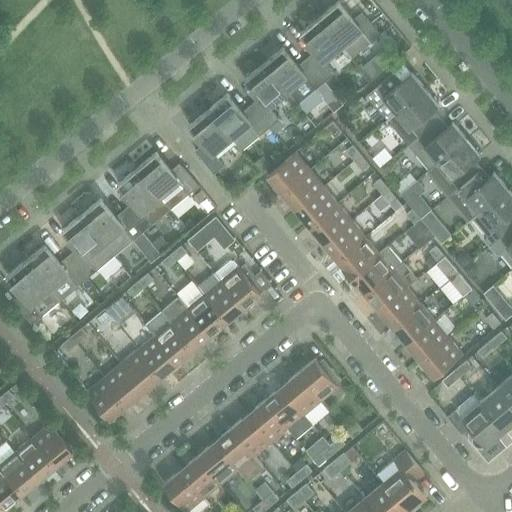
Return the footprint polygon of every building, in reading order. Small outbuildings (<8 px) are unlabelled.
[(338,1),(319,17),(344,46),(351,55),(369,40),(371,43),(381,35),(365,15),(356,22),(338,1)] [(344,46),(319,17),(300,33),(318,54),(309,61),(325,81),(335,73),(326,61),(344,46)] [(283,47),(264,63),(288,92),(289,91),(298,103),(315,88),(316,89),(317,88),(325,81),(309,61),(301,68),(283,47)] [(288,92),(264,63),(245,78),(262,100),(254,107),(270,127),(274,132),(284,125),(279,119),(280,119),(270,107),(288,92)] [(402,80),(395,71),(367,94),(388,119),(425,88),(411,72),(410,72),(411,73),(402,80)] [(325,81),(317,88),(324,96),(332,89),(325,81)] [(439,105),(425,88),(388,119),(409,145),(437,121),(429,113),(438,106),(439,105)] [(208,109),(233,138),(242,150),(270,127),(254,107),(245,114),(228,93),(208,109)] [(233,138),(208,109),(189,124),(207,146),(198,153),(214,173),(224,164),(215,153),(233,138)] [(326,126),(335,136),(342,130),(333,120),(326,126)] [(444,130),(437,121),(409,145),(429,169),(438,162),(467,138),(453,121),(452,122),(452,123),(444,130)] [(481,155),(467,138),(438,162),(452,179),(453,178),(459,186),(478,171),(471,163),(479,156),(480,156),(481,155)] [(353,144),(346,150),(355,160),(362,154),(353,144)] [(269,174),(268,174),(277,185),(278,184),(277,183),(279,182),(285,190),(310,169),(296,151),(269,174)] [(156,152),(137,168),(161,197),(171,209),(189,194),(199,185),(183,166),(174,173),(156,152)] [(370,164),(362,154),(355,160),(363,170),(370,164)] [(161,197),(137,168),(118,183),(136,204),(127,212),(144,231),(171,209),(161,197)] [(324,186),(310,169),(285,190),(292,197),(290,199),(289,198),(288,199),(296,209),(324,186)] [(485,180),(478,171),(459,186),(466,194),(465,195),(479,212),(508,188),(494,171),(493,172),(494,173),(485,180)] [(381,177),(374,183),(382,193),(390,188),(381,177)] [(338,202),(324,186),(296,209),(305,219),(306,218),(305,217),(307,215),(313,223),(338,202)] [(398,197),(390,188),(382,193),(390,203),(398,197)] [(511,193),(508,188),(479,212),(473,217),(486,233),(485,233),(484,237),(491,245),(511,227),(511,193)] [(208,206),(213,214),(232,199),(227,192),(208,206)] [(101,198),(82,213),(116,254),(144,231),(127,212),(119,219),(101,198)] [(414,208),(422,217),(432,209),(433,208),(425,199),(414,208)] [(352,219),(338,202),(313,223),(319,231),(318,232),(317,231),(316,232),(324,242),(352,219)] [(457,231),(467,224),(451,202),(441,209),(457,231)] [(413,207),(407,213),(415,223),(422,217),(413,207)] [(432,209),(422,217),(430,227),(436,234),(443,242),(453,234),(432,209)] [(116,254),(82,213),(63,229),(80,250),(72,258),(88,277),(116,254)] [(430,227),(422,217),(415,223),(423,233),(430,227)] [(366,236),(352,219),(324,242),(332,252),(333,251),(332,250),(334,248),(341,256),(366,236)] [(207,224),(190,239),(199,250),(216,235),(207,224)] [(511,227),(491,245),(497,252),(501,253),(502,252),(511,264),(511,227)] [(134,240),(142,249),(152,241),(144,231),(134,239),(134,240)] [(380,252),(366,236),(341,256),(347,264),(344,266),(343,267),(351,276),(380,252)] [(45,244),(26,259),(60,300),(88,277),(72,258),(63,265),(45,244)] [(189,251),(183,244),(173,253),(178,260),(189,251)] [(389,244),(380,252),(351,276),(358,286),(359,285),(362,282),(368,290),(403,261),(389,244)] [(445,255),(437,245),(430,251),(438,260),(445,255)] [(178,260),(173,253),(163,261),(168,268),(178,260)] [(438,260),(436,262),(450,278),(459,271),(454,265),(445,255),(438,260)] [(60,300),(26,259),(7,275),(25,296),(16,304),(32,324),(60,300)] [(231,260),(216,272),(245,307),(262,293),(262,292),(261,292),(250,279),(255,275),(245,263),(241,267),(239,265),(235,260),(231,260)] [(417,278),(403,261),(368,290),(375,298),(373,299),(372,298),(371,299),(379,309),(407,286),(417,278)] [(459,271),(450,278),(464,295),(466,294),(473,288),(465,278),(459,271)] [(155,279),(149,272),(139,280),(145,287),(155,279)] [(216,272),(199,286),(226,318),(233,312),(235,314),(234,315),(235,315),(245,307),(216,272)] [(145,287),(139,280),(129,289),(135,296),(145,287)] [(196,283),(179,296),(211,335),(221,327),(220,326),(219,327),(218,325),(226,318),(199,286),(196,283)] [(421,303),(407,286),(379,309),(387,319),(388,318),(388,317),(389,316),(396,323),(421,303)] [(481,298),(473,288),(466,294),(474,304),(481,298)] [(211,335),(179,296),(163,310),(192,346),(200,339),(202,341),(201,342),(201,343),(211,335)] [(122,307),(116,300),(106,308),(111,315),(122,307)] [(435,319),(421,303),(396,323),(402,331),(400,333),(400,332),(399,332),(407,342),(435,319)] [(111,315),(106,308),(95,316),(101,324),(111,315)] [(192,346),(163,310),(146,324),(155,335),(178,362),(188,354),(187,353),(186,354),(185,352),(192,346)] [(493,312),(486,318),(494,328),(501,322),(493,312)] [(448,336),(435,319),(407,342),(415,352),(416,351),(415,350),(417,349),(423,357),(448,336)] [(88,335),(82,327),(72,336),(78,343),(88,335)] [(508,338),(502,330),(490,340),(496,348),(508,338)] [(178,362),(155,335),(138,348),(159,373),(167,367),(168,369),(167,370),(168,371),(178,362)] [(78,343),(72,336),(62,344),(68,351),(78,343)] [(463,353),(448,336),(423,357),(430,364),(428,366),(427,365),(426,366),(435,377),(436,376),(463,353)] [(496,348),(490,340),(478,350),(484,358),(496,348)] [(159,373),(138,348),(122,362),(145,390),(155,382),(154,381),(153,382),(151,380),(159,373)] [(317,358),(316,357),(298,372),(321,400),(339,386),(337,383),(342,380),(332,368),(327,372),(316,358),(317,358)] [(473,367),(467,360),(455,370),(461,377),(473,367)] [(145,390),(122,362),(105,376),(126,401),(133,394),(135,396),(134,397),(135,398),(145,390)] [(461,377),(455,370),(443,380),(449,387),(461,377)] [(321,400),(298,372),(288,380),(289,381),(290,380),(292,382),(284,389),(305,414),(321,400)] [(511,374),(498,386),(511,402),(511,374)] [(126,401),(105,376),(88,390),(110,417),(110,418),(121,409),(121,408),(120,409),(118,407),(126,401)] [(511,402),(498,386),(481,401),(502,427),(510,420),(511,422),(511,402)] [(14,396),(8,389),(0,395),(0,399),(4,404),(14,396)] [(305,414),(284,389),(276,395),(275,393),(276,392),(275,391),(265,400),(288,427),(305,414)] [(502,427),(481,401),(474,393),(456,408),(463,416),(462,416),(463,417),(474,431),(473,432),(473,433),(472,435),(472,436),(472,438),(472,440),(473,441),(474,443),(476,444),(478,445),(480,446),(483,446),(485,445),(486,445),(490,441),(497,436),(495,433),(502,427)] [(288,427),(265,400),(255,408),(256,409),(257,408),(258,410),(251,416),(271,441),(288,427)] [(271,441),(251,416),(243,423),(241,421),(242,420),(241,419),(232,427),(255,455),(271,441)] [(347,430),(352,437),(363,429),(357,422),(347,430)] [(71,450),(48,423),(31,437),(52,462),(59,456),(61,458),(60,458),(61,459),(72,450),(71,449),(71,450)] [(263,465),(255,455),(232,427),(222,435),(223,436),(223,435),(225,437),(217,444),(238,469),(247,479),(263,465)] [(340,436),(330,444),(336,451),(346,443),(340,436)] [(52,462),(31,437),(15,451),(38,479),(47,471),(46,470),(45,471),(44,469),(52,462)] [(238,469),(217,444),(210,450),(208,448),(209,447),(208,446),(198,455),(221,482),(238,469)] [(336,451),(330,444),(320,452),(326,459),(336,451)] [(406,450),(395,459),(377,475),(384,483),(407,511),(409,511),(418,505),(416,502),(426,495),(413,479),(423,471),(406,450)] [(38,479),(15,451),(0,462),(0,467),(18,490),(26,483),(28,485),(27,486),(27,487),(38,479)] [(352,461),(344,452),(334,461),(342,470),(352,461)] [(221,482),(198,455),(188,463),(189,464),(190,463),(192,465),(184,471),(205,496),(221,482)] [(342,470),(334,461),(324,469),(332,478),(342,470)] [(307,463),(297,472),(302,479),(313,470),(307,463)] [(0,501),(4,506),(14,498),(13,497),(12,498),(10,496),(18,490),(0,467),(0,501)] [(205,496),(184,471),(176,478),(175,476),(176,475),(175,474),(164,483),(165,484),(187,511),(205,496)] [(302,479),(297,472),(286,480),(292,487),(302,479)] [(315,492),(307,483),(297,491),(305,500),(315,492)] [(407,511),(384,483),(365,498),(376,511),(407,511)] [(273,491),(263,499),(269,506),(279,498),(273,491)] [(305,500),(297,491),(287,499),(295,509),(305,500)] [(376,511),(365,498),(348,511),(376,511)] [(262,511),(269,506),(263,499),(253,508),(256,511),(262,511)]
